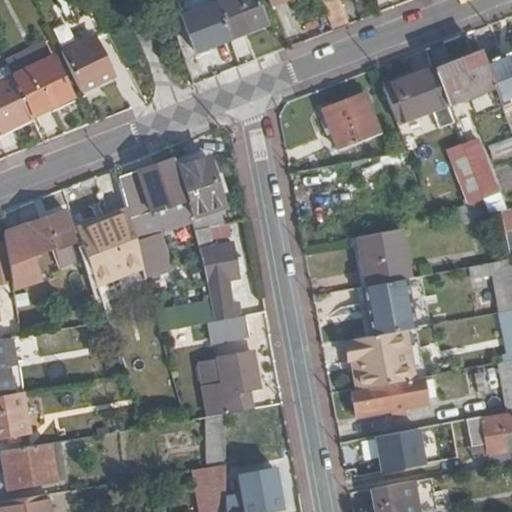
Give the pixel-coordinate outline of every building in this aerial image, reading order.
[(256,0),(216,0),(217,2),(229,38),(265,24),(256,0)] [(320,0),(332,32),(350,25),(340,0),(320,0)] [(229,38),(217,2),(181,16),(195,51),(229,38)] [(108,31),(96,9),(81,16),(91,36),(92,39),(108,31)] [(59,46),(73,41),(67,22),(52,27),(59,46)] [(91,36),(58,51),(79,93),(111,77),(92,39),(91,36)] [(511,53),(486,64),(496,90),(503,106),(511,102),(511,53)] [(51,57),(11,76),(12,77),(31,116),(70,97),(51,57)] [(448,107),(448,108),(496,90),(486,64),(485,61),(483,57),(435,75),(448,107)] [(11,76),(7,66),(0,69),(0,83),(12,77),(11,76)] [(397,126),(448,107),(435,75),(433,72),(384,90),(397,126)] [(12,77),(0,83),(0,128),(15,121),(17,126),(32,119),(31,116),(12,77)] [(323,113),(339,153),(380,137),(364,97),(323,113)] [(15,121),(0,128),(0,135),(17,126),(15,121)] [(488,146),(493,157),(511,148),(511,142),(509,137),(488,146)] [(485,200),(489,210),(504,201),(479,141),(464,147),(485,200)] [(485,200),(464,147),(448,154),(469,206),(485,200)] [(207,159),(175,169),(176,171),(190,222),(222,211),(207,159)] [(117,181),(126,212),(134,241),(146,237),(156,234),(157,238),(191,227),(190,222),(176,171),(175,169),(173,162),(139,174),(117,181)] [(509,255),(501,213),(491,215),(489,210),(485,200),(469,206),(434,218),(436,224),(440,234),(477,221),(484,259),(509,255)] [(507,232),(511,230),(511,208),(502,211),(507,232)] [(126,212),(76,232),(83,252),(84,255),(95,286),(141,267),(134,241),(126,212)] [(65,214),(3,236),(13,294),(40,281),(31,259),(75,244),(65,214)] [(229,249),(225,228),(193,234),(213,326),(244,320),(264,316),(261,300),(234,305),(230,285),(238,283),(231,249),(229,249)] [(413,281),(403,230),(388,233),(357,239),(367,289),(396,284),(406,282),(413,281)] [(134,241),(141,267),(144,277),(166,270),(157,238),(156,234),(146,237),(134,241)] [(500,316),(511,313),(511,271),(510,262),(491,266),(494,280),(500,316)] [(421,279),(413,281),(406,282),(415,331),(417,331),(430,328),(421,279)] [(396,284),(367,289),(362,290),(365,310),(369,309),(371,321),(368,321),(371,339),(415,331),(406,282),(396,284)] [(365,310),(362,290),(357,291),(366,340),(371,339),(368,321),(365,310)] [(509,365),(511,364),(511,313),(500,316),(509,365)] [(244,320),(213,326),(215,347),(247,341),(244,320)] [(108,325),(96,327),(102,347),(115,343),(108,325)] [(425,372),(417,331),(415,331),(371,339),(366,340),(347,343),(356,393),(411,383),(409,374),(425,372)] [(0,397),(17,394),(15,369),(20,368),(17,340),(0,342),(0,397)] [(220,396),(222,415),(256,410),(254,390),(256,389),(251,356),(228,360),(232,395),(223,396),(220,396)] [(232,395),(228,360),(219,362),(223,396),(232,395)] [(511,414),(511,364),(509,365),(498,367),(507,415),(511,414)] [(356,393),(350,394),(355,422),(426,409),(421,381),(411,383),(356,393)] [(202,389),(206,418),(222,415),(220,396),(219,385),(202,389)] [(17,394),(0,397),(0,441),(31,437),(24,393),(17,394)] [(222,415),(206,418),(207,462),(199,463),(200,470),(226,466),(222,415)] [(488,459),(509,455),(506,439),(511,437),(511,416),(481,422),(488,459)] [(374,437),(380,474),(426,467),(420,430),(374,437)] [(161,452),(191,448),(188,433),(159,437),(161,452)] [(48,445),(0,453),(6,489),(54,481),(48,445)] [(224,511),(226,466),(200,470),(192,472),(199,511),(224,511)] [(272,511),(279,511),(272,472),(237,478),(241,511),(272,511)] [(420,511),(415,484),(371,492),(374,511),(420,511)] [(51,511),(49,495),(0,503),(0,511),(51,511)]
